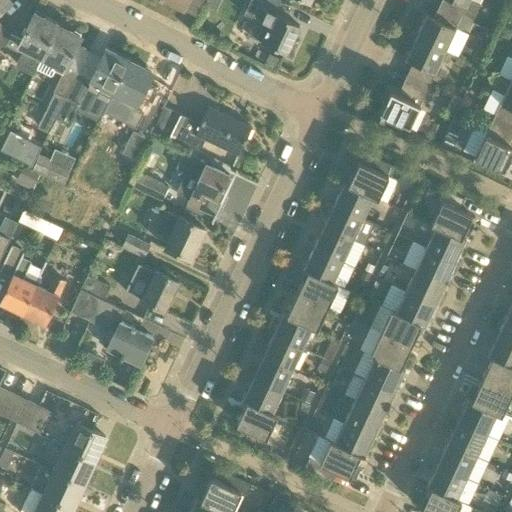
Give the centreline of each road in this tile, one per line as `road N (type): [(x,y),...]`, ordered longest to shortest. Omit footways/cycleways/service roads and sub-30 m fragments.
road 1 (residential): [(171,426),(318,114)]
road 2 (residential): [(392,511),(511,253)]
road 3 (residential): [(318,114),(86,0)]
road 4 (residential): [(171,426),(0,348)]
road 5 (residential): [(318,114),(373,0)]
